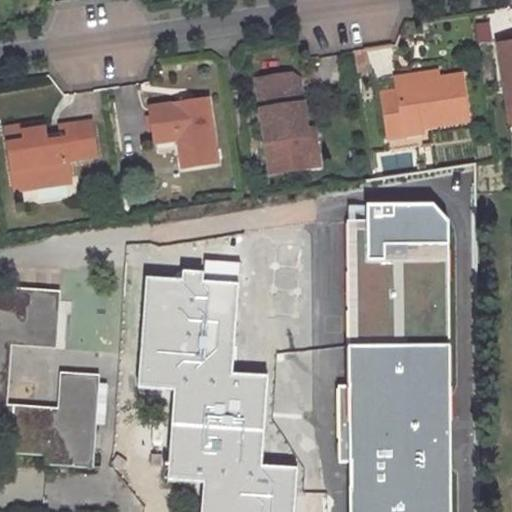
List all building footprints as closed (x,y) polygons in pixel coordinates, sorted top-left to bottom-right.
[(511,45),(495,48),(505,117),(511,115),(511,45)] [(393,87),(425,82),(426,86),(436,84),(436,81),(435,74),(392,80),(393,87)] [(309,134),(308,126),(301,82),(290,75),(256,80),(271,173),(301,169),(300,157),(320,154),(317,133),(309,134)] [(425,82),(393,87),(394,91),(378,94),(385,140),(400,138),(399,131),(417,129),(464,122),(458,78),(436,81),(436,84),(426,86),(425,82)] [(178,131),(179,139),(184,167),(219,162),(209,100),(151,107),(156,134),(178,131)] [(35,187),(72,182),(70,161),(68,154),(75,154),(77,160),(96,157),(91,121),(63,125),(65,138),(48,141),(45,127),(28,131),(28,139),(13,142),(17,170),(32,168),(35,187)] [(44,122),(11,127),(13,142),(28,139),(28,131),(45,127),(44,122)] [(308,126),(309,134),(317,133),(315,125),(308,126)] [(400,138),(418,136),(417,129),(399,131),(400,138)] [(157,142),(179,139),(178,131),(156,134),(157,142)] [(320,154),(300,157),(301,169),(322,167),(320,154)] [(32,168),(17,170),(20,189),(35,187),(32,168)] [(448,511),(447,225),(433,207),(343,207),(344,511),(448,511)] [(182,278),(148,275),(138,386),(174,389),(167,478),(203,480),(200,511),(294,511),(298,468),(263,466),(267,402),(268,375),(234,374),(239,282),(202,280),(203,271),(183,270),(182,278)] [(53,341),(55,286),(0,283),(0,440),(9,440),(9,451),(45,453),(44,463),(90,466),(94,384),(95,374),(61,372),(59,403),(5,400),(8,340),(53,341)] [(263,466),(298,468),(302,404),(267,402),(263,466)]
